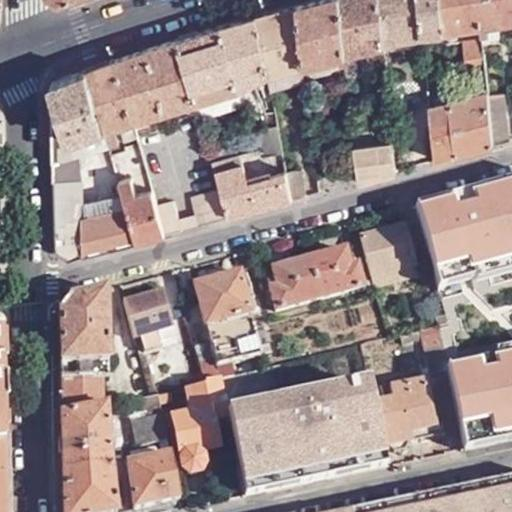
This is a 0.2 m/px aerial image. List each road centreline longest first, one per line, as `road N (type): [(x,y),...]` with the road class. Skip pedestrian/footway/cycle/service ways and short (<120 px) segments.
road 1 (residential): [(31,292),(511,164)]
road 2 (residential): [(511,456),(242,511)]
road 3 (residential): [(23,45),(31,292)]
road 4 (residential): [(31,292),(35,511)]
road 5 (primary): [(23,45),(170,0)]
